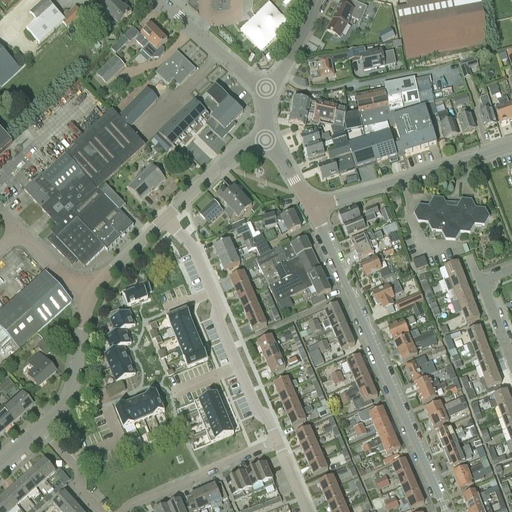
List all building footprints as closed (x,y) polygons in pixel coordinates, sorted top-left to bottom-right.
[(37,22),(27,31),(39,45),(62,24),(66,29),(81,15),(76,8),(69,15),(67,13),(62,18),(46,0),(45,0),(30,14),(37,22)] [(110,0),(104,0),(99,6),(104,10),(103,11),(119,26),(126,18),(126,19),(131,14),(125,7),(124,8),(114,0),(113,0),(112,2),(110,0)] [(407,8),(396,10),(406,62),(489,47),(480,0),(405,0),(406,4),(407,8)] [(333,20),(326,32),(340,39),(346,26),(347,27),(350,19),(359,23),(358,27),(366,9),(348,1),(347,1),(350,3),(347,9),(339,6),(333,20)] [(135,42),(144,50),(159,33),(151,26),(135,42)] [(131,44),(139,34),(133,28),(124,38),(128,42),(131,44)] [(159,33),(144,50),(142,52),(150,59),(159,59),(164,53),(164,49),(162,47),(167,41),(159,33)] [(128,42),(124,38),(124,37),(118,44),(122,48),(128,42)] [(0,48),(0,87),(1,88),(28,64),(18,54),(11,60),(0,48)] [(348,51),(349,60),(359,58),(358,50),(348,51)] [(382,54),(382,52),(368,55),(360,56),(364,72),(384,68),(384,67),(396,65),(393,52),(382,54)] [(507,60),(504,52),(497,55),(500,62),(507,60)] [(177,53),(156,74),(166,84),(173,80),(180,87),(195,71),(177,53)] [(330,57),(309,61),(312,81),(334,77),(332,64),(340,62),(338,56),(330,57)] [(115,57),(102,70),(111,80),(125,67),(115,57)] [(475,59),(459,64),(461,72),(469,70),(478,67),(475,59)] [(415,88),(414,84),(413,80),(386,86),(384,92),(386,110),(388,116),(399,114),(419,109),(415,88)] [(214,116),(206,125),(222,141),(236,126),(233,124),(243,114),(215,87),(206,96),(208,99),(202,104),(214,116)] [(24,190),(56,226),(57,227),(98,190),(145,147),(129,129),(158,101),(147,89),(118,117),(112,111),(64,155),(65,157),(44,176),(42,174),(24,190)] [(355,99),(358,114),(359,115),(386,110),(384,92),(355,99)] [(467,96),(460,98),(463,106),(469,104),(467,96)] [(482,108),(479,109),(480,114),(479,115),(484,130),(495,126),(490,111),(492,111),(487,97),(479,100),(482,108)] [(511,120),(511,104),(508,106),(506,97),(501,99),(505,111),(509,122),(511,120)] [(291,112),(307,116),(310,103),(294,99),(291,112)] [(509,122),(505,111),(501,99),(496,100),(498,104),(499,108),(495,110),(499,125),(509,122)] [(200,120),(202,118),(204,120),(208,115),(206,113),(194,102),(188,108),(182,114),(176,119),(170,124),(164,130),(158,136),(172,149),(174,151),(178,146),(176,144),(178,143),(179,141),(181,143),(185,139),(189,135),(187,133),(189,131),(190,129),(192,131),(196,127),(200,123),(198,121),(200,120)] [(312,122),(343,129),(345,116),(347,111),(316,104),(312,122)] [(434,105),(425,108),(428,118),(437,115),(434,105)] [(396,157),(437,144),(425,110),(400,118),(399,114),(388,116),(386,110),(359,115),(362,131),(386,125),(396,157)] [(461,118),(458,119),(463,135),(475,131),(470,115),(467,116),(465,111),(460,112),(461,118)] [(305,128),(307,116),(291,112),(289,125),(305,128)] [(446,112),(436,116),(438,120),(442,119),(443,124),(440,125),(445,140),(457,136),(452,121),(449,122),(446,112)] [(362,131),(359,115),(358,114),(345,116),(343,129),(345,136),(351,156),(351,157),(353,165),(355,170),(375,164),(368,141),(364,142),(362,131)] [(375,164),(396,157),(386,125),(362,131),(364,142),(368,141),(375,164)] [(345,136),(343,129),(335,127),(338,138),(341,137),(345,136)] [(0,154),(12,143),(0,130),(0,154)] [(305,150),(320,144),(316,132),(301,137),(305,150)] [(351,156),(345,136),(341,137),(338,138),(325,142),(320,144),(321,149),(333,145),(335,152),(328,154),(331,163),(351,156)] [(324,156),(321,149),(320,144),(305,150),(308,161),(324,156)] [(195,168),(178,152),(175,155),(192,172),(195,168)] [(334,163),(318,168),(322,181),(338,175),(337,170),(348,166),(353,165),(351,157),(334,162),(334,163)] [(153,167),(130,189),(141,200),(157,185),(158,187),(165,181),(153,167)] [(224,190),(217,196),(238,219),(252,207),(235,188),(228,195),(224,190)] [(117,210),(98,190),(57,227),(56,226),(50,232),(52,235),(46,240),(72,267),(77,261),(84,268),(104,249),(107,252),(134,226),(120,212),(106,226),(104,223),(117,210)] [(419,207),(414,214),(418,223),(428,223),(432,232),(441,232),(446,241),(455,241),(460,233),(470,234),(475,226),(484,226),(489,218),(485,210),(476,209),(471,201),(462,200),(459,204),(446,203),(443,199),(434,199),(428,207),(419,207)] [(213,214),(220,208),(214,201),(199,215),(205,221),(209,225),(217,219),(213,214)] [(253,213),(259,205),(257,202),(250,211),(253,213)] [(376,207),(364,211),(367,217),(378,212),(376,207)] [(343,226),(360,219),(355,208),(339,215),(339,217),(338,217),(340,221),(341,221),(343,226)] [(381,212),(385,224),(392,222),(388,210),(381,212)] [(281,237),(288,234),(301,228),(293,213),(281,219),(280,215),(262,219),(265,229),(277,226),(281,237)] [(360,219),(343,226),(345,231),(344,232),(346,236),(347,236),(348,237),(365,231),(369,229),(367,224),(376,221),(374,215),(360,220),(360,219)] [(247,227),(244,222),(233,227),(235,233),(247,227)] [(241,236),(249,233),(247,227),(235,233),(237,238),(241,236)] [(373,237),(371,232),(350,241),(354,251),(375,242),(374,241),(377,240),(376,235),(373,237)] [(252,241),(249,233),(241,236),(244,244),(252,241)] [(391,245),(399,242),(396,234),(388,237),(391,245)] [(252,241),(254,244),(256,249),(260,259),(271,253),(262,236),(255,239),(252,241)] [(280,248),(271,253),(260,259),(255,261),(258,266),(263,277),(269,287),(269,288),(277,305),(313,288),(326,281),(320,270),(318,265),(311,251),(312,251),(306,239),(291,246),(290,244),(280,248)] [(377,240),(374,241),(375,242),(354,251),(358,261),(373,254),(371,250),(377,247),(375,242),(378,241),(377,240)] [(219,260),(235,253),(229,241),(214,248),(219,260)] [(256,249),(254,244),(246,248),(248,253),(256,249)] [(383,252),(386,258),(394,255),(391,249),(383,252)] [(240,266),(237,259),(243,256),(241,251),(235,254),(235,253),(219,260),(224,272),(240,266)] [(376,259),(376,258),(360,265),(366,277),(381,271),(378,264),(383,262),(381,256),(376,259)] [(416,272),(427,267),(424,258),(413,262),(416,272)] [(255,261),(245,267),(247,272),(258,266),(255,261)] [(449,280),(462,275),(458,263),(445,268),(449,280)] [(234,290),(248,284),(243,273),(229,280),(234,290)] [(43,274),(0,312),(0,331),(10,342),(18,351),(70,305),(43,274)] [(396,280),(393,274),(382,279),(385,285),(396,280)] [(462,275),(444,282),(448,293),(467,286),(462,275)] [(269,287),(263,277),(259,279),(264,290),(266,288),(269,287)] [(313,300),(310,302),(313,308),(326,302),(323,296),(331,292),(326,281),(313,288),(316,294),(311,296),(313,300)] [(136,291),(123,296),(128,308),(148,299),(146,296),(152,293),(147,282),(134,288),(136,291)] [(378,306),(394,299),(393,298),(402,294),(398,283),(372,293),(378,306)] [(238,301),(253,295),(248,284),(234,290),(238,301)] [(458,302),(471,297),(467,286),(454,291),(458,302)] [(267,301),(271,299),(266,288),(264,290),(262,290),(267,301)] [(243,311),(257,305),(253,295),(238,301),(243,311)] [(423,302),(420,295),(396,305),(399,312),(423,302)] [(458,302),(462,313),(475,308),(471,297),(458,302)] [(271,312),(276,310),(271,299),(267,301),(271,312)] [(248,322),(262,316),(257,305),(243,311),(248,322)] [(412,308),(416,318),(423,315),(419,305),(412,308)] [(328,322),(341,316),(337,306),(324,312),(328,322)] [(462,313),(467,325),(480,320),(475,308),(462,313)] [(187,310),(166,319),(170,329),(191,321),(187,310)] [(276,322),(280,320),(276,310),(271,312),(276,322)] [(129,312),(110,320),(115,334),(116,334),(125,330),(125,331),(135,327),(129,312)] [(252,333),(267,326),(262,316),(248,322),(252,333)] [(332,331),(345,326),(341,316),(328,322),(322,324),(325,331),(331,328),(332,331)] [(413,318),(388,329),(393,341),(409,334),(406,328),(415,324),(413,318)] [(191,321),(170,329),(171,330),(171,329),(175,339),(194,331),(190,321),(191,321)] [(317,321),(313,323),(308,325),(310,330),(319,326),(317,321)] [(310,330),(311,332),(312,335),(321,330),(319,326),(310,330)] [(337,342),(350,336),(345,326),(332,331),(337,342)] [(293,340),(298,338),(293,328),(289,330),(293,340)] [(471,345),(484,340),(480,328),(467,333),(471,345)] [(115,334),(106,338),(111,352),(112,352),(123,347),(124,348),(127,346),(131,345),(125,331),(125,330),(116,334),(115,334)] [(0,349),(1,350),(10,342),(0,331),(0,349)] [(194,331),(175,339),(179,349),(199,341),(194,331)] [(394,343),(398,353),(434,338),(435,338),(433,333),(418,340),(417,339),(411,342),(409,337),(394,343)] [(342,353),(354,347),(350,336),(337,342),(342,353)] [(262,354),(276,348),(271,338),(257,344),(262,354)] [(417,357),(415,352),(422,349),(423,351),(437,345),(434,338),(398,353),(403,363),(417,357)] [(298,339),(293,341),(298,351),(302,349),(298,339)] [(471,345),(467,346),(472,357),(475,356),(488,351),(484,340),(471,345)] [(199,341),(179,349),(183,358),(183,359),(203,350),(199,341)] [(317,345),(319,350),(328,346),(326,341),(317,345)] [(45,358),(52,351),(45,343),(37,349),(45,358)] [(447,345),(446,345),(449,352),(455,350),(452,343),(447,345)] [(330,351),(328,346),(319,350),(321,355),(330,351)] [(111,352),(104,355),(110,369),(129,361),(124,348),(123,347),(112,352),(111,352)] [(267,365),(280,359),(276,348),(262,354),(267,365)] [(307,360),(302,349),(298,351),(303,362),(307,360)] [(444,349),(431,353),(434,361),(446,356),(444,349)] [(203,350),(183,359),(187,369),(208,361),(203,350)] [(480,367),(493,362),(488,351),(475,356),(480,367)] [(34,372),(26,379),(37,390),(55,374),(39,356),(28,365),(34,372)] [(350,373),(363,367),(359,358),(346,363),(350,373)] [(271,376),(285,370),(280,359),(267,365),(271,376)] [(424,359),(406,366),(413,382),(421,379),(421,380),(429,377),(425,366),(427,365),(424,359)] [(290,369),(298,365),(296,360),(288,364),(290,369)] [(129,361),(110,369),(116,384),(135,376),(129,361)] [(484,378),(497,373),(493,362),(480,367),(484,378)] [(355,384),(368,378),(363,367),(350,373),(355,384)] [(311,382),(316,380),(311,369),(307,371),(311,382)] [(330,377),(332,382),(342,377),(340,372),(330,377)] [(502,385),(497,373),(484,378),(479,380),(481,385),(486,383),(488,390),(490,390),(492,394),(501,390),(500,386),(502,385)] [(344,382),(342,377),(332,382),(335,386),(344,382)] [(368,378),(355,384),(357,388),(347,392),(348,393),(339,397),(341,402),(373,388),(368,378)] [(415,386),(419,395),(440,387),(439,386),(438,383),(432,385),(429,379),(415,386)] [(0,390),(1,392),(11,383),(8,380),(0,387),(0,390)] [(278,397),(292,390),(287,380),(273,386),(278,397)] [(316,392),(320,391),(316,380),(311,382),(316,392)] [(117,384),(106,389),(109,398),(120,393),(117,384)] [(423,405),(438,399),(435,393),(446,389),(445,384),(439,386),(440,387),(419,395),(423,405)] [(455,387),(445,391),(448,397),(457,393),(455,387)] [(377,399),(373,388),(341,402),(343,407),(352,403),(352,404),(359,401),(363,410),(372,406),(370,402),(377,399)] [(283,407),(297,401),(292,390),(278,397),(283,407)] [(470,390),(465,393),(469,402),(469,403),(474,401),(470,390)] [(321,403),(325,401),(320,391),(316,392),(321,403)] [(491,411),(498,409),(511,404),(507,391),(494,396),(496,401),(490,403),(488,404),(491,411)] [(156,393),(146,397),(154,417),(164,413),(162,406),(163,405),(161,399),(159,399),(156,393)] [(217,394),(194,404),(197,412),(198,414),(221,405),(217,394)] [(22,416),(32,407),(21,395),(11,403),(22,416)] [(145,398),(136,402),(144,421),(153,417),(154,417),(146,397),(145,397),(145,398)] [(463,399),(442,408),(440,404),(425,410),(429,420),(462,406),(463,405),(465,404),(463,399)] [(283,407),(287,418),(305,410),(303,405),(299,407),(297,401),(283,407)] [(325,401),(321,403),(323,408),(317,411),(321,420),(331,415),(325,401)] [(126,405),(134,426),(135,425),(134,425),(144,421),(136,402),(126,406),(126,405)] [(13,424),(22,416),(11,403),(2,412),(13,424)] [(502,419),(511,415),(511,404),(498,409),(502,419)] [(126,405),(115,409),(124,430),(134,426),(126,405)] [(221,405),(198,414),(199,416),(202,424),(225,415),(221,405)] [(464,410),(462,406),(429,420),(434,430),(448,424),(447,420),(453,417),(465,412),(464,410)] [(310,408),(305,410),(287,418),(292,428),(306,422),(304,417),(313,413),(310,408)] [(364,424),(371,420),(373,426),(386,420),(382,410),(375,413),(373,409),(358,416),(361,423),(364,424)] [(0,428),(4,432),(13,424),(2,412),(0,413),(0,428)] [(225,415),(202,424),(206,432),(206,434),(229,425),(225,415)] [(507,432),(511,429),(511,415),(502,419),(507,432)] [(333,432),(337,430),(333,419),(328,421),(333,432)] [(378,436),(391,430),(386,420),(373,426),(378,436)] [(229,425),(206,434),(207,436),(211,445),(234,435),(229,425)] [(353,429),(355,434),(365,430),(362,425),(353,429)] [(300,446),(314,440),(309,429),(295,435),(300,446)] [(440,444),(463,434),(461,429),(458,431),(452,433),(450,429),(436,435),(440,444)] [(469,431),(472,439),(478,437),(475,429),(469,431)] [(337,442),(341,440),(337,430),(333,432),(337,442)] [(367,434),(365,430),(355,434),(357,438),(367,434)] [(378,448),(395,440),(391,430),(378,436),(380,441),(370,445),(371,446),(363,450),(365,454),(373,450),(378,448)] [(443,452),(458,446),(456,442),(461,440),(465,438),(463,434),(440,444),(443,452)] [(305,456),(319,450),(314,440),(300,446),(305,456)] [(341,453),(346,451),(341,440),(337,442),(341,453)] [(395,440),(378,448),(380,454),(385,452),(387,457),(400,451),(395,440)] [(447,461),(470,451),(469,447),(465,449),(460,451),(458,446),(443,452),(447,461)] [(309,467),(323,461),(319,450),(305,456),(309,467)] [(373,450),(365,454),(367,459),(375,455),(373,450)] [(346,463),(350,461),(346,451),(341,453),(346,463)] [(470,451),(447,461),(451,470),(465,464),(465,463),(472,460),(471,456),(472,456),(470,451)] [(356,466),(361,464),(358,456),(353,459),(356,466)] [(383,461),(385,467),(395,462),(393,457),(383,461)] [(480,460),(481,463),(482,466),(484,471),(486,470),(490,469),(487,461),(486,458),(480,460)] [(45,482),(55,473),(44,461),(34,469),(45,482)] [(314,477),(328,471),(323,461),(309,467),(314,477)] [(396,478),(409,472),(405,462),(392,468),(396,478)] [(354,481),(358,479),(352,464),(347,466),(354,481)] [(234,504),(275,486),(266,465),(225,483),(234,504)] [(453,474),(456,483),(481,472),(481,473),(484,471),(482,466),(468,472),(467,469),(453,474)] [(36,490),(45,482),(34,469),(25,478),(36,490)] [(401,488),(414,482),(409,472),(396,478),(401,488)] [(484,480),(481,473),(481,472),(456,483),(460,491),(474,485),(472,482),(474,481),(475,484),(484,480)] [(375,482),(377,487),(388,482),(386,477),(375,482)] [(27,498),(36,490),(25,478),(16,486),(27,498)] [(323,494),(337,488),(333,478),(319,484),(323,494)] [(358,492),(363,490),(358,479),(354,481),(358,492)] [(388,482),(377,487),(379,491),(390,487),(388,482)] [(405,499),(419,493),(414,482),(401,488),(405,499)] [(54,492),(57,495),(67,486),(64,483),(54,492)] [(17,507),(27,498),(16,486),(6,494),(17,507)] [(215,505),(228,500),(223,489),(216,491),(215,487),(203,492),(210,508),(210,507),(212,511),(217,508),(215,505)] [(494,494),(495,495),(499,493),(497,487),(486,492),(487,493),(479,496),(477,491),(462,497),(466,506),(489,497),(491,496),(491,495),(494,494)] [(328,505),(342,499),(337,488),(323,494),(328,505)] [(363,502),(367,500),(363,490),(358,492),(363,502)] [(48,503),(57,495),(54,492),(45,500),(48,503)] [(188,503),(190,508),(191,511),(199,511),(210,508),(203,492),(191,497),(193,501),(188,503)] [(411,510),(424,505),(419,493),(405,499),(411,510)] [(0,505),(6,511),(11,511),(17,507),(6,494),(0,500),(0,505)] [(59,511),(63,511),(73,503),(65,494),(52,505),(59,511)] [(489,507),(488,502),(490,501),(489,497),(466,506),(468,511),(475,511),(484,509),(489,507)] [(330,511),(340,511),(346,509),(342,499),(328,505),(330,511)] [(384,503),(386,507),(386,508),(397,503),(395,499),(384,503)] [(39,511),(48,503),(45,500),(36,508),(39,511)] [(367,511),(372,510),(367,500),(363,502),(367,511)] [(191,511),(190,508),(184,511),(180,501),(167,507),(169,511),(191,511)] [(81,511),(73,503),(63,511),(81,511)] [(389,511),(399,508),(397,503),(386,508),(388,511),(389,511)]
